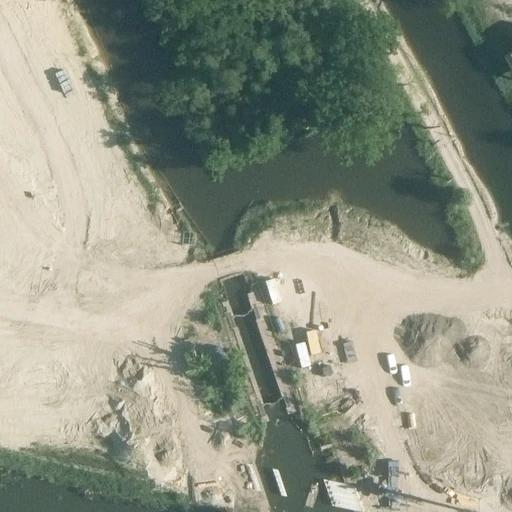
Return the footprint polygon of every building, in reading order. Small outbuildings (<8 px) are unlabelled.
[(17,0),(22,11),(51,0),(17,0)] [(64,1),(54,5),(58,14),(67,10),(64,1)] [(67,10),(58,14),(61,23),(70,19),(67,10)] [(72,24),(32,39),(40,60),(79,45),(72,24)] [(40,60),(39,60),(47,80),(87,66),(79,45),(40,60)] [(89,70),(80,74),(83,83),(92,79),(93,79),(89,70)] [(92,79),(83,83),(86,92),(96,88),(92,79)] [(97,93),(57,108),(66,129),(104,114),(105,114),(97,93)] [(104,114),(66,129),(73,150),(112,135),(104,114)] [(3,129),(0,129),(0,152),(11,149),(3,129)] [(115,139),(107,143),(111,151),(119,147),(115,139)] [(120,147),(111,152),(116,160),(125,155),(120,147)] [(10,151),(0,154),(0,176),(17,171),(10,151)] [(125,165),(87,184),(97,204),(135,184),(125,165)] [(135,184),(97,204),(107,223),(145,203),(135,184)] [(25,189),(14,193),(17,201),(28,197),(25,189)] [(28,197),(17,201),(19,208),(31,204),(28,197)] [(0,211),(0,233),(29,240),(33,218),(0,211)] [(150,212),(141,217),(145,225),(154,221),(154,220),(150,212)] [(154,221),(145,225),(149,233),(158,229),(154,221)] [(0,233),(0,256),(24,262),(29,240),(0,233)] [(160,233),(123,253),(134,273),(170,254),(171,253),(160,233)] [(170,254),(134,273),(144,293),(180,273),(170,254)] [(37,269),(36,276),(47,279),(49,271),(37,269)] [(100,276),(98,284),(110,286),(111,278),(100,276)] [(0,418),(6,420),(17,368),(0,364),(0,418)] [(17,369),(5,430),(7,431),(9,420),(28,424),(38,373),(17,369)] [(38,373),(25,435),(28,435),(30,425),(49,428),(59,377),(38,373)] [(49,428),(47,439),(49,440),(52,429),(70,433),(80,381),(59,377),(49,428)] [(81,382),(68,443),(71,444),(73,433),(91,437),(101,385),(81,382)] [(124,384),(110,452),(113,452),(115,442),(153,449),(151,463),(170,467),(176,435),(159,431),(161,419),(141,415),(146,387),(124,384)] [(101,385),(89,447),(92,448),(94,438),(112,441),(122,390),(101,385)]
